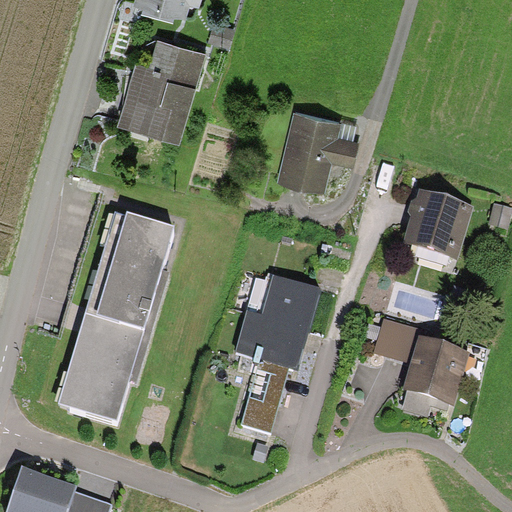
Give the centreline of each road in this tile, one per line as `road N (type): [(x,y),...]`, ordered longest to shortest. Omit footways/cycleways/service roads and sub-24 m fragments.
road 1 (residential): [(0,431),(236,509),(374,443),(430,442),(510,511)]
road 2 (tertiary): [(98,0),(0,368)]
